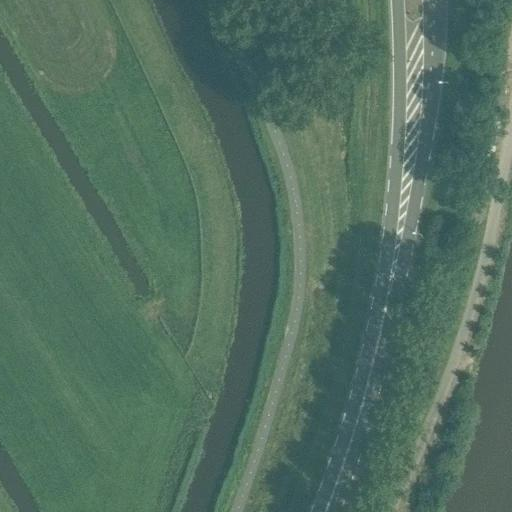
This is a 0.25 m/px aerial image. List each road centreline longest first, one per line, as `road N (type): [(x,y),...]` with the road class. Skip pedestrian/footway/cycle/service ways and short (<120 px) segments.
road 1 (primary): [(325,511),(375,350),(404,199)]
road 2 (primary): [(404,199),(429,106),(434,0)]
road 3 (primary): [(395,0),(404,199)]
